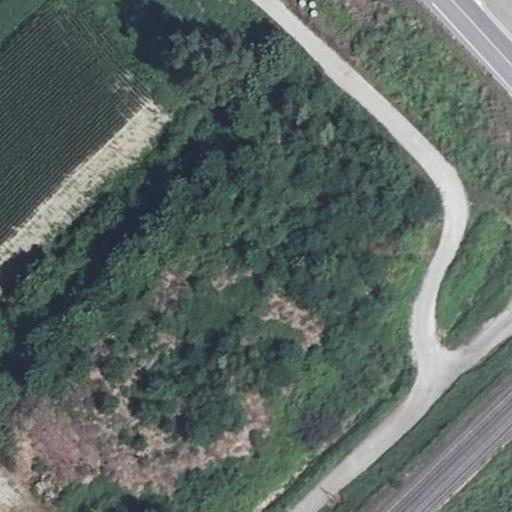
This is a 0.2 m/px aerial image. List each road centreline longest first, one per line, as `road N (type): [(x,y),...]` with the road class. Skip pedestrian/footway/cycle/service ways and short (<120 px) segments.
road 1 (track): [(269,0),(452,186),(454,235),(424,303),(426,347),(442,378)]
road 2 (track): [(304,511),(511,314)]
